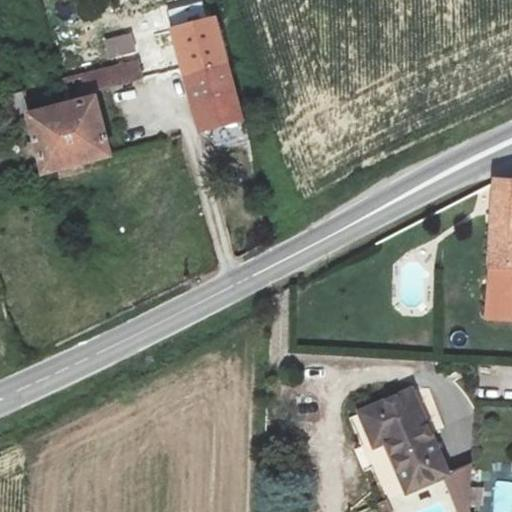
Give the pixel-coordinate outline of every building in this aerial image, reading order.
[(173,29),(201,131),(209,129),(213,146),(245,138),(214,16),(172,28),(173,29)] [(131,31),(103,38),(109,60),(136,52),(131,31)] [(43,171),(75,162),(110,153),(94,88),(110,84),(144,76),(140,62),(64,78),(68,104),(60,107),(27,114),(43,171)] [(511,184),(497,184),(492,270),(511,268),(511,184)] [(97,206),(104,231),(118,227),(111,202),(97,206)] [(511,268),(492,270),(490,318),(511,320),(511,268)] [(413,393),(362,415),(377,449),(387,445),(410,494),(450,475),(413,393)]
